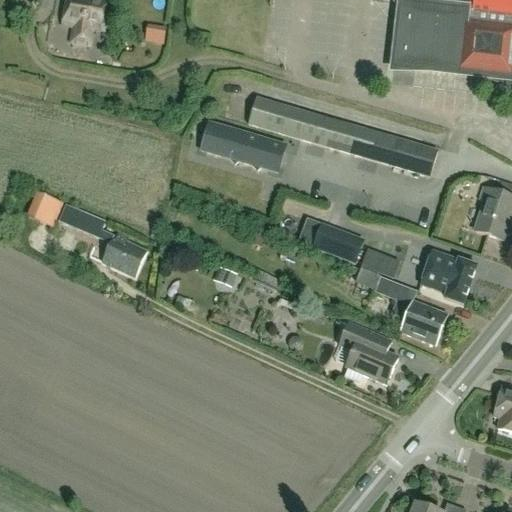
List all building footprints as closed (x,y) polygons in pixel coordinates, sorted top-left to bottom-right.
[(91,50),(94,33),(104,34),(109,0),(107,0),(66,0),(61,27),(71,29),(68,46),(91,50)] [(511,0),(392,0),(392,4),(396,5),(389,75),(428,76),(489,83),(511,94),(511,0)] [(399,142),(256,101),(247,127),(391,169),(399,142)] [(200,155),(237,166),(246,136),(208,126),(200,155)] [(237,166),(276,177),(284,148),(246,136),(237,166)] [(438,153),(399,142),(391,169),(430,181),(438,153)] [(501,243),(511,210),(511,200),(483,191),(479,204),(484,205),(474,234),(501,243)] [(37,194),(27,219),(52,230),(62,205),(37,194)] [(98,240),(101,233),(103,228),(104,224),(65,209),(59,225),(98,240)] [(355,270),(363,247),(323,232),(314,254),(355,270)] [(118,234),(115,240),(113,239),(102,265),(135,280),(147,254),(126,245),(129,239),(118,234)] [(385,256),(369,250),(362,267),(378,274),(385,256)] [(457,263),(431,255),(421,287),(446,295),(444,302),(463,308),(476,268),(457,262),(457,263)] [(219,269),(215,280),(232,287),(236,276),(219,269)] [(405,303),(409,292),(380,280),(375,294),(397,303),(391,317),(406,323),(401,335),(436,349),(448,318),(413,305),(413,306),(405,303)] [(380,339),(348,325),(337,349),(352,356),(346,368),(349,369),(344,379),(359,386),(363,378),(385,388),(398,361),(385,355),(390,344),(380,340),(380,339)] [(511,394),(501,392),(494,420),(500,422),(497,431),(511,435),(511,394)]
